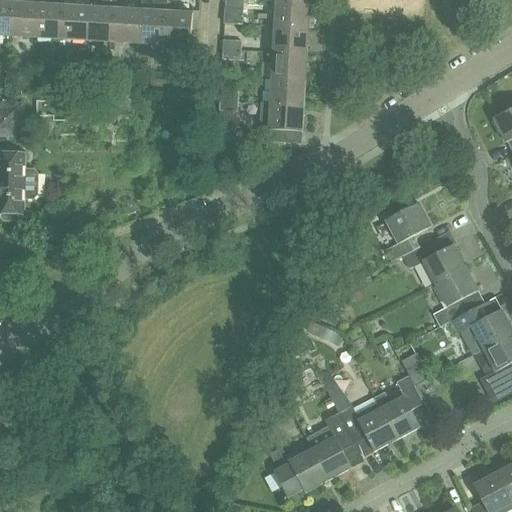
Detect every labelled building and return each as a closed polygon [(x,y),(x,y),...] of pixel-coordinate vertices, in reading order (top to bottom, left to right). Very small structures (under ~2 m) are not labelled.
[(0,0),(0,36),(10,37),(13,4),(13,0),(0,0)] [(36,39),(62,41),(64,7),(64,0),(39,0),(39,5),(38,5),(36,39)] [(102,0),(102,9),(90,8),(88,42),(114,44),(116,10),(116,0),(102,0)] [(149,12),(141,12),(139,45),(165,47),(167,13),(167,1),(154,0),(153,12),(149,12)] [(225,0),(225,9),(244,10),(244,0),(242,0),(225,0)] [(275,28),(308,29),(309,4),(277,2),(277,3),(275,28)] [(10,37),(36,39),(38,5),(13,4),(10,37)] [(62,41),(88,42),(90,8),(64,7),(62,41)] [(114,44),(139,45),(141,12),(116,10),(114,44)] [(165,47),(191,49),(193,15),(167,13),(165,47)] [(274,53),(306,55),(308,29),(275,28),(274,53)] [(223,50),(241,51),(242,42),(223,41),(223,50)] [(222,60),(241,62),(241,51),(223,50),(222,60)] [(272,79),(305,81),(306,55),(274,53),(274,54),(266,54),(264,79),(272,80),(272,79)] [(271,105),(303,107),(305,81),(272,79),(272,80),(271,105)] [(195,101),(220,102),(220,92),(221,88),(196,87),(195,101)] [(220,102),(238,103),(239,93),(220,92),(220,102)] [(94,113),(134,113),(134,95),(94,95),(94,113)] [(219,112),(238,113),(238,103),(220,102),(219,112)] [(64,103),(37,103),(37,118),(54,118),(54,122),(69,122),(69,111),(64,111),(64,103)] [(24,105),(0,104),(0,137),(24,138),(24,105)] [(258,142),(285,144),(286,132),(302,133),(303,107),(271,105),(260,105),(258,142)] [(511,140),(511,110),(494,120),(506,144),(511,140)] [(0,214),(1,215),(1,219),(4,222),(16,223),(19,220),(20,215),(24,215),(24,201),(33,200),(39,196),(39,174),(34,170),(25,170),(26,157),(0,156),(0,214)] [(58,202),(59,183),(48,182),(47,202),(58,202)] [(392,263),(402,257),(420,248),(414,237),(432,228),(420,204),(386,222),(398,245),(386,251),(392,263)] [(423,263),(435,285),(466,268),(455,246),(437,255),(431,242),(420,248),(402,257),(409,270),(423,263)] [(440,329),(450,323),(450,321),(467,312),(461,301),(479,292),(466,268),(435,285),(447,308),(433,316),(440,329)] [(471,328),(483,349),(511,334),(511,328),(502,311),(495,314),(489,302),(468,313),(467,312),(450,321),(450,323),(457,335),(471,328)] [(331,333),(312,324),(307,334),(327,342),(331,333)] [(511,334),(483,349),(474,354),(486,378),(482,380),(495,405),(511,396),(511,369),(510,366),(511,364),(511,334)] [(410,376),(415,386),(431,378),(426,367),(410,376)] [(374,399),(397,441),(421,429),(412,411),(424,405),(409,376),(396,383),(400,391),(387,397),(385,393),(374,399)] [(290,403),(298,399),(291,387),(283,391),(290,403)] [(351,407),(348,400),(339,398),(332,401),(338,414),(351,407)] [(338,414),(355,446),(367,440),(374,453),(397,441),(374,399),(353,410),(351,407),(338,414)] [(311,451),(328,482),(352,469),(343,452),(355,446),(338,414),(325,421),(327,424),(329,427),(307,439),(313,450),(311,451)] [(272,472),(286,500),(304,491),(305,493),(328,482),(311,451),(289,462),(282,448),(269,454),(277,469),(272,472)] [(511,465),(497,474),(511,502),(511,465)] [(471,509),(472,511),(508,511),(511,510),(511,502),(497,474),(475,485),(483,502),(471,509)]
